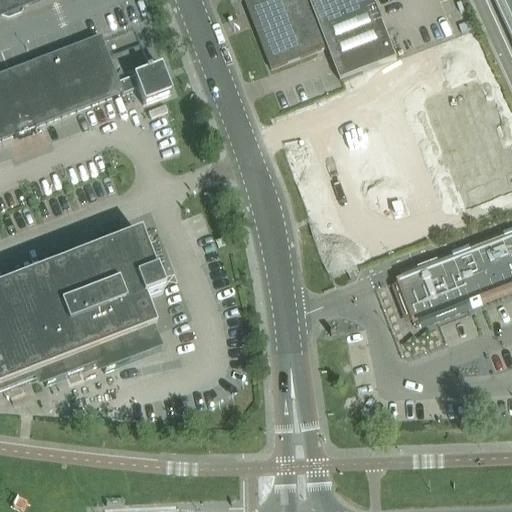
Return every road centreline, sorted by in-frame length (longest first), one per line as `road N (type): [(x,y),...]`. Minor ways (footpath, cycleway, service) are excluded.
road 1 (unclassified): [(284,319),(266,210),(186,0)]
road 2 (unclassified): [(321,511),(284,319)]
road 3 (unclassified): [(284,319),(288,511)]
